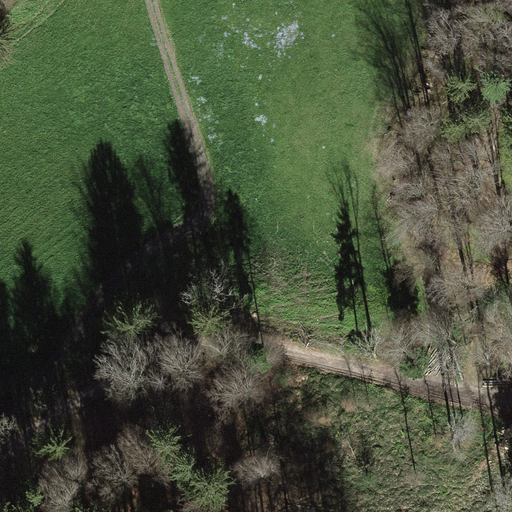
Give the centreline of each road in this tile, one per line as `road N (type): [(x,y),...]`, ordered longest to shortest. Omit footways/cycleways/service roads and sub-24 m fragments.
road 1 (track): [(0,449),(84,392),(169,351),(215,343),(262,344),(446,392),(511,400)]
road 2 (track): [(158,0),(205,200),(194,220),(125,263),(0,422)]
road 3 (track): [(511,217),(488,176),(486,149),(495,98),(511,64)]
